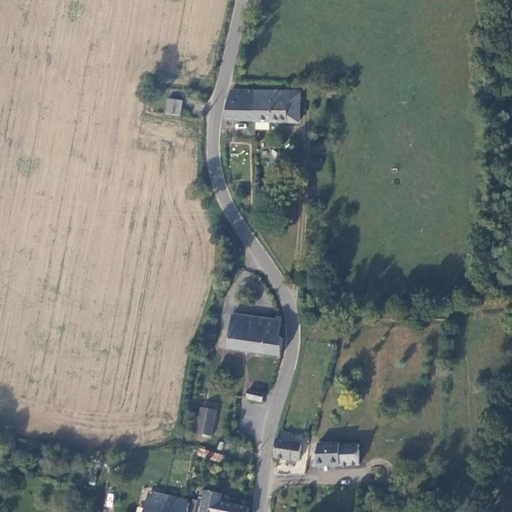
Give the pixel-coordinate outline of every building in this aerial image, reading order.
[(258,98),(233,96),(227,124),(257,126),(258,98)] [(170,98),(168,114),(182,116),(184,100),(170,98)] [(302,100),(258,98),(257,126),(300,129),(302,100)] [(229,348),(281,356),(283,338),(281,338),(283,321),(234,314),(229,348)] [(265,394),(250,391),(248,399),(263,402),(265,394)] [(218,411),(203,408),(199,431),(213,434),(218,411)] [(300,464),(303,447),(300,446),(278,443),(274,454),(273,462),(291,464),(300,464)] [(361,468),(362,464),(363,446),(344,448),(343,452),(321,450),(319,469),(361,468)] [(223,462),(225,456),(201,448),(200,454),(223,462)] [(195,499),(195,502),(193,511),(220,511),(223,502),(223,495),(207,491),(206,498),(201,498),(201,500),(195,499)] [(146,511),(167,511),(171,496),(152,492),(146,511)] [(186,511),(189,500),(171,496),(167,511),(186,511)] [(220,511),(248,511),(249,508),(223,502),(220,511)]
